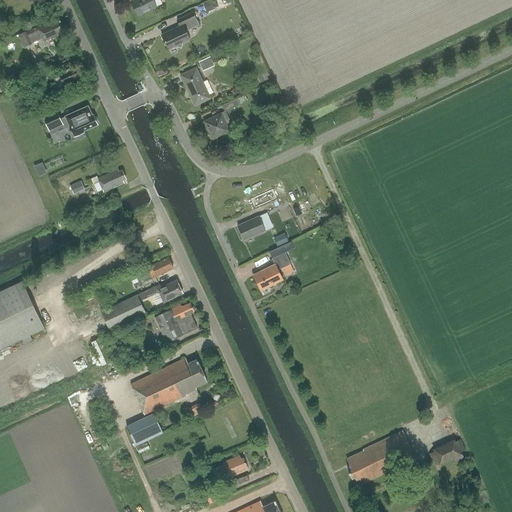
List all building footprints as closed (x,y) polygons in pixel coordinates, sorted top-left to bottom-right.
[(157,7),(156,7),(162,4),(160,0),(135,0),(131,2),(138,16),(157,7)] [(204,5),(207,12),(214,9),(211,3),(211,1),(204,5)] [(180,26),(162,35),(169,50),(190,40),(186,32),(199,26),(193,13),(177,20),(180,26)] [(37,27),(26,32),(32,44),(43,39),(44,42),(62,34),(61,31),(64,30),(60,21),(57,23),(55,19),(37,27)] [(32,44),(26,32),(26,31),(19,35),(25,49),(33,45),(32,44)] [(199,62),(202,69),(214,64),(210,57),(199,62)] [(74,67),(53,76),(59,89),(80,79),(79,78),(80,77),(81,76),(81,75),(81,74),(80,73),(80,72),(79,72),(78,72),(77,72),(76,72),(74,67)] [(196,69),(181,76),(195,106),(210,98),(196,69)] [(240,105),(238,99),(237,98),(222,106),(225,112),(240,105)] [(66,117),(60,119),(58,114),(46,120),(51,131),(63,125),(64,129),(70,127),(71,130),(70,131),(71,132),(72,132),(74,137),(76,136),(78,140),(85,137),(83,133),(84,132),(84,131),(98,125),(98,124),(98,121),(96,117),(94,116),(94,115),(90,116),(90,114),(92,113),(88,106),(65,116),(66,117)] [(222,113),(204,122),(210,135),(209,135),(212,141),(217,138),(217,137),(230,131),(226,124),(231,122),(227,114),(223,116),(222,113)] [(261,114),(251,118),(254,124),(264,120),(261,114)] [(39,177),(48,174),(43,163),(34,167),(39,177)] [(118,169),(98,179),(96,176),(87,181),(90,187),(94,185),(97,192),(103,190),(104,193),(125,183),(123,181),(126,179),(122,170),(119,172),(118,169)] [(70,186),(74,194),(85,188),(81,181),(70,186)] [(276,187),(254,196),(258,206),(280,196),(276,187)] [(299,207),(293,209),(297,217),(303,214),(299,207)] [(259,217),(238,226),(244,240),(265,231),(259,217)] [(274,238),(278,246),(289,241),(285,233),(274,238)] [(283,247),(285,253),(295,248),(292,243),(283,247)] [(275,265),(254,275),(261,290),(283,280),(278,270),(291,264),(285,253),(272,259),(275,265)] [(133,268),(144,262),(141,257),(131,262),(133,268)] [(168,258),(147,267),(148,269),(140,273),(144,282),(173,269),(168,258)] [(118,276),(128,271),(126,266),(116,271),(118,276)] [(93,284),(114,274),(111,269),(90,279),(93,284)] [(164,302),(183,293),(177,280),(167,285),(158,289),(156,286),(137,295),(140,300),(142,300),(159,292),(164,302)] [(22,281),(0,291),(0,349),(22,339),(24,344),(32,340),(30,336),(45,329),(22,281)] [(137,295),(101,312),(110,330),(146,313),(140,300),(137,295)] [(194,312),(190,303),(182,307),(181,304),(155,317),(167,342),(197,328),(190,313),(194,312)] [(102,337),(97,339),(107,362),(113,360),(102,337)] [(54,365),(62,363),(60,354),(52,357),(54,365)] [(208,382),(197,360),(188,364),(186,358),(131,384),(145,415),(187,395),(186,394),(197,389),(196,388),(208,382)] [(189,408),(192,416),(203,412),(200,404),(189,408)] [(153,412),(125,424),(134,445),(163,433),(153,412)] [(366,482),(390,470),(415,458),(402,430),(363,450),(364,451),(347,459),(350,467),(347,468),(352,478),(355,477),(359,485),(366,482)] [(434,452),(429,454),(434,465),(439,463),(440,465),(453,459),(456,465),(465,461),(461,452),(466,450),(461,439),(456,441),(455,439),(433,449),(434,452)] [(240,456),(223,463),(229,478),(245,471),(244,468),(247,466),(244,458),(241,459),(240,456)] [(247,475),(237,480),(239,485),(249,480),(247,475)] [(217,487),(203,492),(208,505),(222,499),(217,487)] [(280,511),(275,502),(263,507),(260,501),(236,511),(280,511)]
